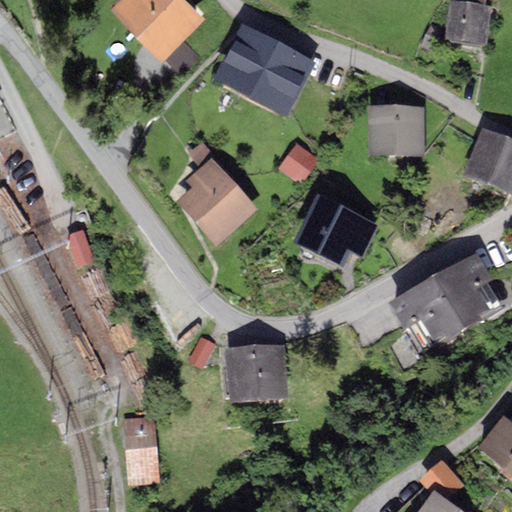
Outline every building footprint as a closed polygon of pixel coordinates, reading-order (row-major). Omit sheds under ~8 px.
[(136,36),(171,0),(119,0),(109,10),(136,36)] [(162,63),(205,20),(185,0),(171,0),(136,36),(162,63)] [(453,0),(453,4),(450,3),(445,46),(487,50),(491,7),(485,7),(485,0),(453,0)] [(316,62),(242,25),(213,83),(287,120),(316,62)] [(424,105),(367,106),(368,157),(425,156),(424,105)] [(511,138),(483,127),(463,178),(511,196),(511,138)] [(187,159),(200,174),(211,164),(229,184),(234,179),(204,144),(187,159)] [(296,146),(278,172),(301,188),(320,163),(296,146)] [(229,184),(211,164),(200,174),(185,187),(192,195),(176,209),(215,254),(258,217),(229,184)] [(378,223),(317,195),(293,246),(343,268),(350,253),(362,258),(378,223)] [(82,234),(65,241),(77,271),(94,264),(82,234)] [(484,321),(481,316),(499,307),(486,282),(490,280),(477,255),(389,302),(416,351),(445,336),(448,341),(484,321)] [(201,339),(187,366),(202,373),(216,347),(201,339)] [(283,345),(253,347),(255,375),(257,402),(288,400),(283,345)] [(255,375),(253,347),(223,350),(225,377),(255,375)] [(257,402),(255,375),(225,377),(227,405),(257,402)] [(154,418),(122,421),(128,489),(160,486),(154,418)] [(511,425),(502,418),(476,450),(511,480),(511,425)] [(443,461),(419,482),(432,494),(434,490),(443,497),(465,487),(443,461)] [(432,494),(418,511),(464,511),(443,497),(434,490),(432,494)]
